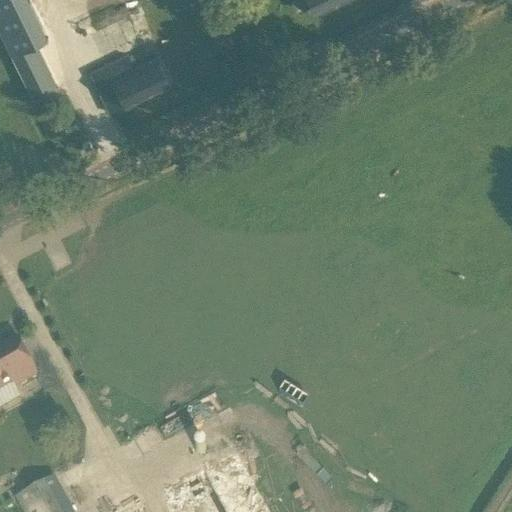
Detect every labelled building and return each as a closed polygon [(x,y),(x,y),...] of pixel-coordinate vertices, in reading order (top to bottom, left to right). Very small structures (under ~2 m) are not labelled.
[(0,0),(0,32),(11,55),(47,38),(28,0),(0,0)] [(339,0),(311,0),(317,11),(339,0)] [(91,70),(101,93),(110,111),(171,82),(163,64),(159,56),(135,67),(129,52),(91,70)] [(0,398),(22,387),(37,379),(17,342),(0,350),(0,398)] [(270,511),(238,447),(158,486),(171,511),(270,511)] [(83,511),(66,473),(13,497),(19,511),(83,511)] [(6,482),(0,485),(0,495),(0,496),(11,491),(6,482)] [(153,511),(148,500),(121,511),(153,511)]
